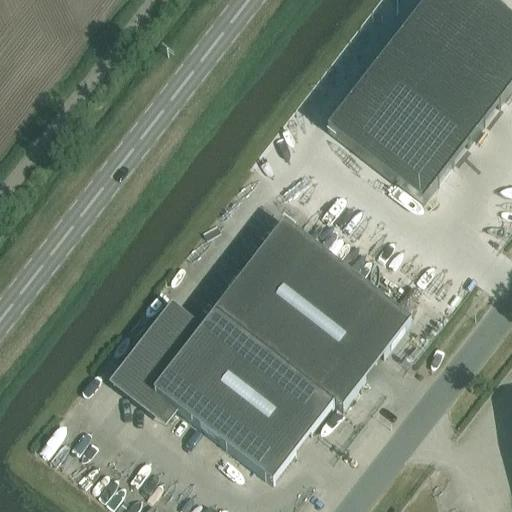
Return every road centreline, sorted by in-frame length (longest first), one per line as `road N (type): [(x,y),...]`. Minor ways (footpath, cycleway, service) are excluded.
road 1 (primary): [(0,319),(247,0)]
road 2 (unclassified): [(350,511),(511,304)]
road 3 (unclassified): [(0,198),(153,0)]
